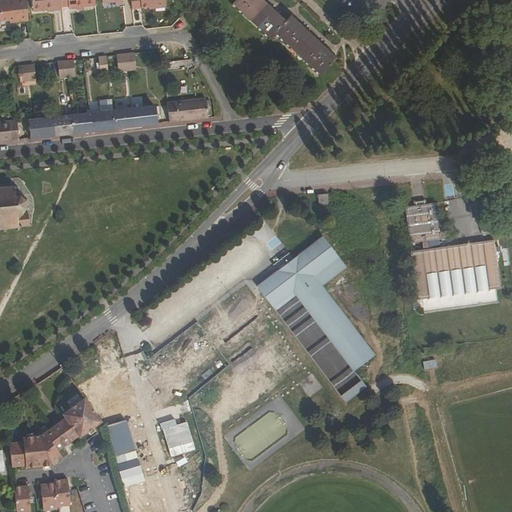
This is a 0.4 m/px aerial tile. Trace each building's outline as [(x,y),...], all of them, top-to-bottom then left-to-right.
[(29,22),(26,0),(24,0),(14,1),(0,3),(0,2),(0,12),(1,23),(16,21),(17,24),(29,22)] [(62,9),(61,0),(33,0),(35,13),(62,10),(62,9)] [(95,0),(61,0),(62,9),(69,8),(70,10),(97,7),(95,0)] [(131,0),(132,10),(155,8),(156,10),(166,9),(164,0),(131,0)] [(321,77),(338,59),(292,17),(287,23),(262,0),(238,0),(233,6),(270,41),(275,35),(321,77)] [(126,55),(128,72),(136,70),(134,54),(126,55)] [(119,73),(128,72),(126,55),(117,56),(119,73)] [(107,57),(98,58),(100,75),(109,74),(107,57)] [(66,62),(67,79),(76,78),(74,61),(66,62)] [(60,80),(67,79),(66,62),(58,63),(60,80)] [(37,82),(34,66),(20,68),(22,83),(37,82)] [(168,105),(170,124),(209,119),(207,101),(168,105)] [(132,111),(134,128),(157,126),(155,108),(149,108),(148,106),(143,106),(143,109),(132,111)] [(101,114),(90,115),(92,133),(115,131),(113,113),(107,113),(107,110),(101,111),(101,114)] [(113,113),(115,131),(134,128),(132,111),(113,113)] [(52,125),(53,138),(74,135),(72,114),(70,114),(70,118),(49,120),(49,125),(52,125)] [(72,114),(74,135),(92,133),(90,115),(74,117),(74,114),(72,114)] [(32,140),(53,138),(52,125),(49,125),(49,120),(43,121),(43,118),(37,118),(38,122),(30,122),(32,140)] [(0,144),(12,142),(10,124),(0,124),(0,144)] [(0,230),(5,230),(6,233),(8,233),(8,229),(19,228),(20,231),(22,231),(23,229),(24,229),(25,227),(31,226),(33,227),(34,224),(32,223),(32,216),(26,213),(26,209),(29,210),(30,208),(26,207),(26,201),(28,201),(28,198),(25,199),(24,195),(26,192),(25,190),(22,193),(18,193),(18,189),(20,189),(20,186),(18,186),(17,183),(14,183),(15,187),(3,188),(3,185),(1,185),(1,188),(0,188),(0,230)] [(327,195),(318,196),(319,207),(329,206),(327,195)] [(435,203),(404,207),(409,244),(422,242),(423,251),(410,252),(417,301),(501,289),(494,240),(439,248),(438,240),(440,239),(435,203)] [(61,237),(35,245),(53,302),(102,286),(86,237),(63,244),(61,237)] [(257,287),(345,403),(366,387),(354,371),(374,356),(321,286),(345,268),(322,237),(257,287)] [(435,361),(423,363),(424,370),(436,367),(435,361)] [(300,383),(309,394),(318,386),(308,376),(300,383)] [(22,442),(8,443),(11,469),(25,467),(25,472),(52,469),(60,463),(59,450),(78,438),(80,439),(103,423),(85,398),(63,415),(64,418),(41,435),(22,437),(22,442)] [(122,424),(127,423),(121,401),(116,403),(122,424)] [(105,425),(123,487),(144,482),(127,423),(122,424),(116,403),(100,407),(105,425)] [(54,481),(54,483),(57,508),(72,507),(69,480),(61,481),(54,481)] [(54,483),(48,484),(40,485),(43,511),(57,510),(57,508),(54,483)] [(21,487),(13,487),(16,511),(15,511),(32,511),(29,486),(21,487)]
